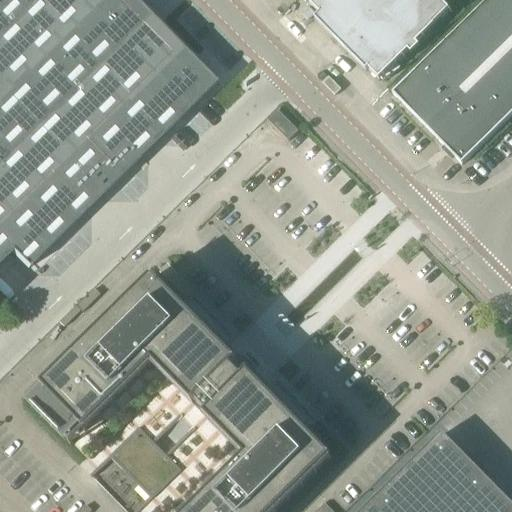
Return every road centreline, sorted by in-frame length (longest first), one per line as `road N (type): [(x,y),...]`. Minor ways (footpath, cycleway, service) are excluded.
road 1 (unclassified): [(0,354),(288,76)]
road 2 (unclassified): [(462,251),(288,76)]
